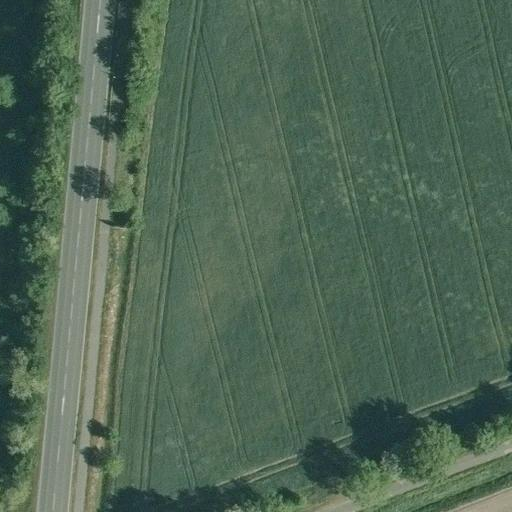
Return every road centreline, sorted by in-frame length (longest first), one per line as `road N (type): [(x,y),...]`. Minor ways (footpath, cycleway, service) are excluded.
road 1 (primary): [(52,511),(99,0)]
road 2 (unclassified): [(325,511),(511,441)]
